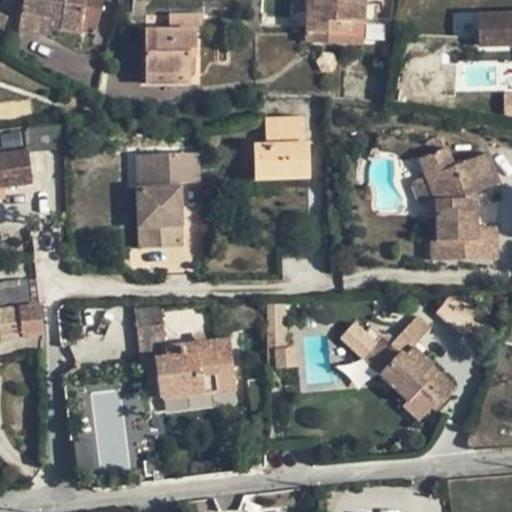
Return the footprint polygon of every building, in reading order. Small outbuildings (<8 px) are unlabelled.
[(52,19),(50,30),(80,34),(80,32),(95,35),(103,0),(23,0),(21,15),(52,19)] [(362,24),(363,4),(362,0),(307,0),(307,32),(349,34),(350,23),(362,24)] [(363,4),(362,24),(394,24),(394,4),(363,4)] [(52,19),(21,15),(19,32),(50,37),(50,30),(52,19)] [(511,18),(476,20),(477,49),(511,47),(511,18)] [(349,34),(307,32),(306,43),(362,46),(362,24),(350,23),(349,34)] [(189,76),(189,60),(189,50),(195,50),(195,31),(146,31),(146,76),(189,76)] [(189,76),(146,76),(146,85),(189,85),(189,76)] [(253,147),(254,180),(309,178),(308,145),(302,145),(300,117),(264,119),(265,147),(253,147)] [(321,127),(322,144),(329,143),(328,126),(321,127)] [(443,149),(418,160),(425,176),(434,200),(429,201),(429,219),(436,219),(437,242),(431,242),(432,262),(496,260),(494,227),(475,228),(475,211),(464,211),(464,199),(473,195),(498,185),(485,154),(452,168),(443,149)] [(28,153),(0,156),(0,188),(32,184),(28,153)] [(136,156),(139,227),(179,226),(179,185),(200,184),(199,154),(136,156)] [(201,167),(202,181),(215,181),(215,166),(201,167)] [(434,200),(425,176),(412,182),(420,201),(429,201),(434,200)] [(473,195),(464,199),(464,211),(475,211),(473,195)] [(179,226),(139,227),(139,247),(180,245),(179,226)] [(258,304),(226,307),(229,330),(260,326),(258,304)] [(41,307),(0,311),(0,339),(44,334),(41,307)] [(234,391),(227,340),(163,347),(159,309),(136,312),(141,358),(156,356),(157,369),(161,400),(219,392),(234,391)] [(81,337),(78,312),(64,314),(67,339),(81,337)] [(353,324),(340,338),(363,359),(375,345),(353,324)] [(276,352),(286,350),(285,332),(268,332),(267,369),(277,369),(276,352)] [(390,346),(398,354),(379,375),(408,402),(404,407),(418,419),(429,406),(434,410),(454,388),(412,348),(416,344),(403,332),(390,346)] [(398,354),(390,346),(382,338),(375,345),(363,359),(379,375),(398,354)] [(293,350),(286,350),(276,352),(277,369),(291,368),(295,367),(293,350)] [(156,356),(141,358),(143,371),(157,369),(156,356)]
